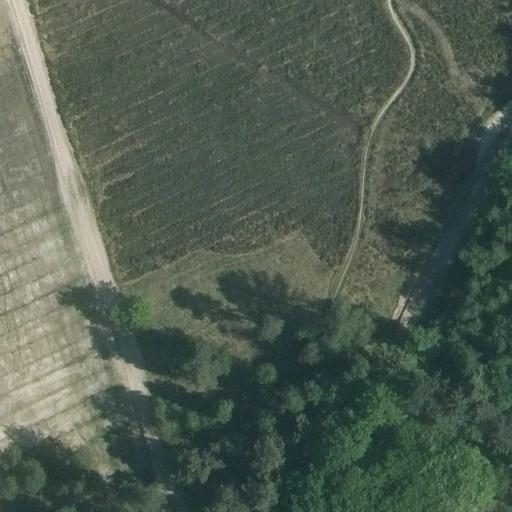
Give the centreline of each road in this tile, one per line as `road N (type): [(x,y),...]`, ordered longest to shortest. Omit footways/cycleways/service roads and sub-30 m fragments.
road 1 (track): [(167,511),(10,0)]
road 2 (track): [(301,511),(511,149)]
